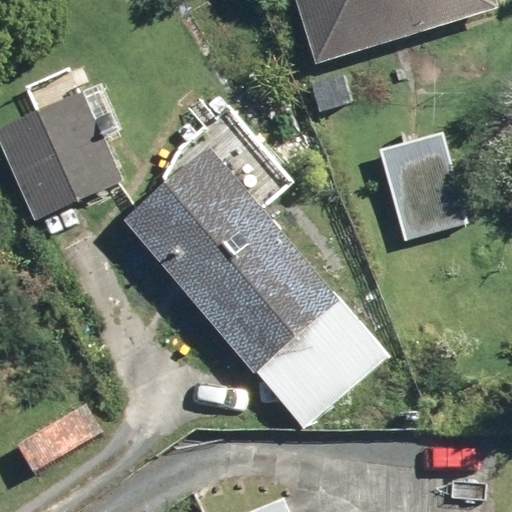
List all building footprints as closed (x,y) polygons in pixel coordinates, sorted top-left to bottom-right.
[(291,0),(314,74),(498,20),(492,0),(291,0)] [(317,89),(326,116),(357,106),(348,78),(317,89)] [(0,139),(0,151),(33,229),(122,191),(85,103),(0,139)] [(479,219),(451,128),(387,148),(415,238),(479,219)] [(123,237),(305,440),(390,364),(208,161),(123,237)] [(349,251),(363,272),(377,262),(363,241),(349,251)] [(41,473),(108,428),(89,399),(22,444),(41,473)]
